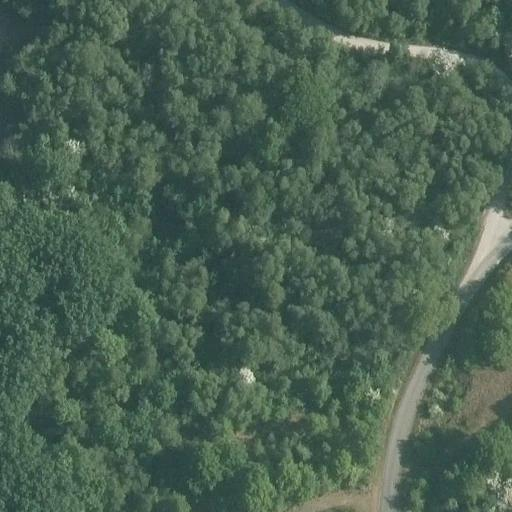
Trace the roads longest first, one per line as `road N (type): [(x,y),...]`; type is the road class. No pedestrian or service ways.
road 1 (unclassified): [(385,511),(416,383),(460,298),(511,237)]
road 2 (track): [(511,100),(486,69),(347,41),(273,0)]
